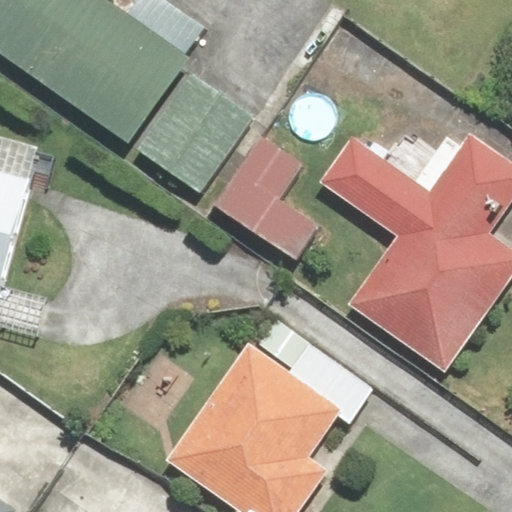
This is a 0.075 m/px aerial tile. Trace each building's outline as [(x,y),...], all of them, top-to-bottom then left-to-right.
[(124,0),(6,0),(0,9),(0,42),(208,195),(264,120),(197,71),(205,59),(196,53),(213,30),(171,0),(144,0),(137,10),(124,0)] [(406,0),(403,0),(383,28),(451,77),(472,48),(406,0)] [(0,289),(11,293),(53,147),(0,131),(0,289)] [(408,235),(360,304),(456,371),(511,290),(511,238),(502,232),(511,217),(511,157),(479,134),(438,192),(360,138),(330,181),(408,235)] [(275,136),(229,198),(310,258),(332,228),(289,196),(313,164),(275,136)] [(355,410),(257,343),(177,458),(256,511),(312,511),(341,471),(322,458),(355,410)] [(0,511),(22,511),(23,511),(0,495),(0,511)]
